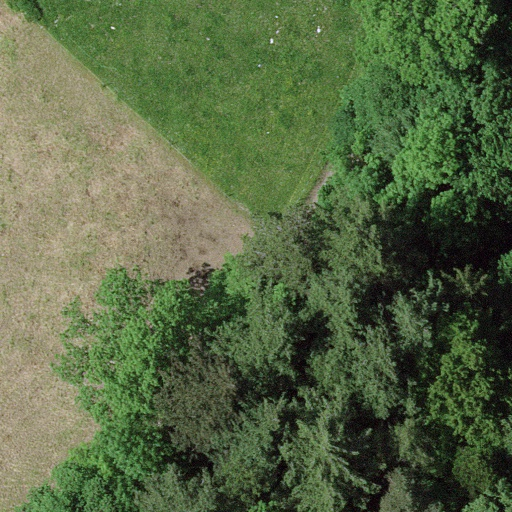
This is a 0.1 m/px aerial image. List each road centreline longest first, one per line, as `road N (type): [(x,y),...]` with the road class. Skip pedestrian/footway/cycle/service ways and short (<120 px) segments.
road 1 (track): [(107,511),(302,253)]
road 2 (track): [(302,253),(343,179),(418,0)]
